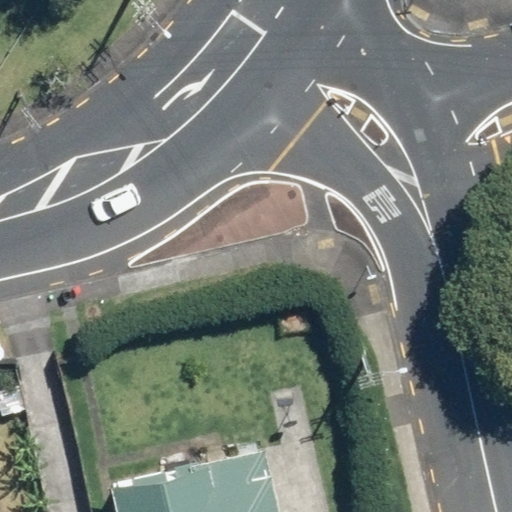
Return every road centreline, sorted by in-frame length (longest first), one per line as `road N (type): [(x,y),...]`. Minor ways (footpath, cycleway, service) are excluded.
road 1 (tertiary): [(494,511),(422,206)]
road 2 (tertiary): [(422,206),(340,140),(220,68)]
road 3 (tertiary): [(109,158),(220,68)]
road 4 (tertiary): [(295,0),(361,57),(392,101)]
road 5 (tertiary): [(109,158),(0,210)]
road 6 (residential): [(392,101),(511,81)]
